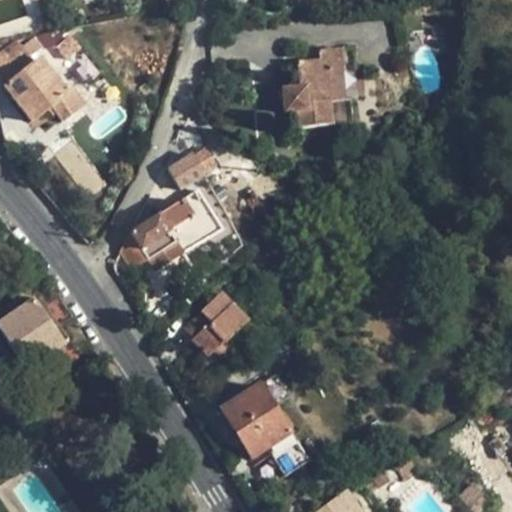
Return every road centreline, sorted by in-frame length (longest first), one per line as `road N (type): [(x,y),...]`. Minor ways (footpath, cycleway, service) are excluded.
road 1 (residential): [(78,279),(123,225),(189,79),(208,0)]
road 2 (secondary): [(78,279),(227,511)]
road 3 (secondary): [(0,180),(78,279)]
